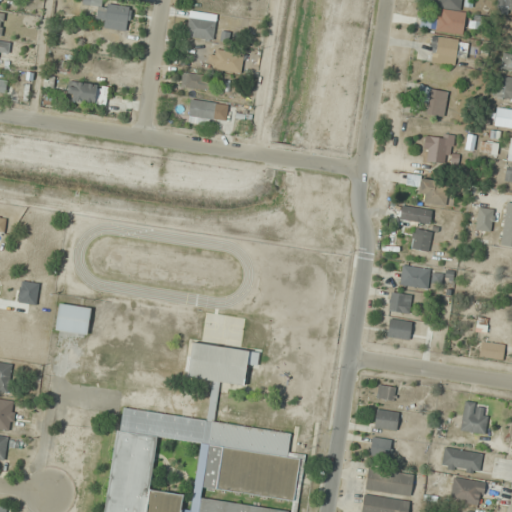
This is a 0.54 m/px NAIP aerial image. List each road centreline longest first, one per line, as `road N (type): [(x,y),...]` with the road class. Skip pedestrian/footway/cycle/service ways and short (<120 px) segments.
road 1 (residential): [(0,113),(363,173)]
road 2 (residential): [(363,173),(359,213),(370,252),(326,511)]
road 3 (residential): [(388,0),(363,173)]
road 4 (residential): [(511,382),(352,357)]
road 5 (residential): [(166,0),(147,134)]
